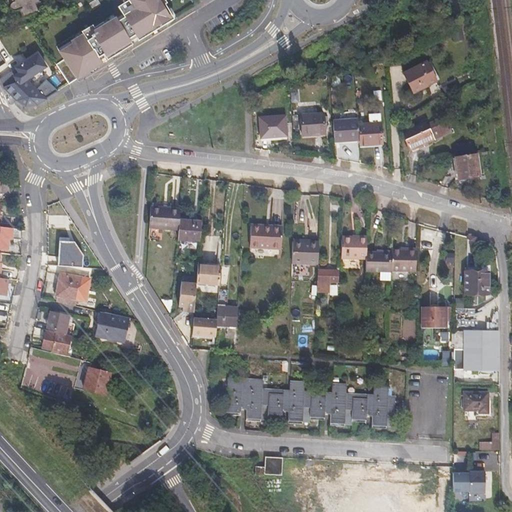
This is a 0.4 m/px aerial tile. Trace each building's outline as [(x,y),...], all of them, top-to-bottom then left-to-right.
[(2,0),(5,5),(10,3),(11,5),(9,8),(9,11),(14,12),(19,11),(22,18),(38,13),(34,4),(39,2),(38,0),(2,0)] [(121,0),(124,4),(118,8),(123,17),(118,21),(116,19),(60,53),(65,60),(56,65),(69,85),(137,43),(174,20),(161,0),(121,0)] [(4,87),(7,90),(17,101),(25,108),(35,106),(44,100),(56,93),(45,81),(35,90),(25,80),(46,67),(38,54),(17,67),(20,73),(15,76),(17,80),(4,87)] [(403,74),(412,93),(435,82),(426,63),(403,74)] [(300,117),(302,136),(324,134),(322,115),(300,117)] [(259,120),(259,140),(285,139),(284,118),(259,120)] [(333,123),(335,143),(360,141),(359,128),(358,124),(358,120),(333,123)] [(359,128),(360,141),(360,145),(382,143),(379,122),(358,124),(359,128)] [(406,141),(410,150),(411,150),(413,152),(419,150),(418,147),(434,140),(432,134),(440,131),(438,126),(419,134),(411,138),(406,141)] [(456,156),(459,178),(480,176),(477,153),(456,156)] [(153,204),(151,226),(180,229),(181,219),(181,212),(173,211),(173,215),(158,214),(159,205),(153,204)] [(159,205),(158,214),(173,215),(173,211),(181,212),(181,207),(159,205)] [(180,229),(179,239),(201,242),(202,221),(181,219),(180,229)] [(253,225),(251,248),(282,249),(283,229),(264,228),(264,227),(263,225),(253,225)] [(0,246),(7,248),(9,238),(21,239),(22,229),(0,226),(0,246)] [(344,234),(343,255),(369,256),(369,249),(369,234),(344,234)] [(74,242),(59,241),(57,265),(82,267),(83,255),(74,242)] [(295,242),(294,265),(319,265),(320,243),(295,242)] [(395,250),(394,268),(418,268),(419,246),(410,246),(410,248),(405,248),(395,248),(395,250)] [(369,256),(368,269),(394,270),(394,268),(395,250),(369,249),(369,256)] [(199,260),(198,279),(219,280),(221,262),(199,260)] [(469,266),(468,292),(491,292),(492,271),(482,270),(482,266),(469,266)] [(322,271),(321,291),(330,291),(331,282),(340,282),(340,271),(322,271)] [(60,284),(57,303),(78,306),(79,299),(77,299),(81,276),(60,273),(59,284),(60,284)] [(218,301),(216,322),(239,324),(240,306),(226,305),(226,302),(218,301)] [(425,306),(424,325),(448,325),(448,319),(449,307),(441,306),(437,304),(433,306),(425,306)] [(52,312),(48,328),(53,329),(52,332),(67,336),(70,316),(52,312)] [(103,312),(97,337),(126,343),(132,319),(103,312)] [(467,329),(466,368),(501,368),(502,338),(491,338),(491,329),(467,329)] [(491,329),(491,338),(502,338),(502,329),(491,329)] [(44,347),(54,349),(53,352),(68,355),(71,337),(67,336),(52,332),(52,334),(47,333),(44,347)] [(88,365),(83,388),(104,393),(110,369),(88,365)] [(228,375),(226,408),(234,409),(235,388),(236,375),(228,375)] [(235,388),(234,409),(240,409),(241,405),(249,405),(249,415),(269,416),(269,411),(284,412),(284,408),(289,408),(290,388),(264,386),(265,377),(236,375),(235,388)] [(290,388),(289,408),(290,408),(290,418),(312,420),(312,414),(314,414),(314,399),(314,390),(308,389),(308,380),(293,379),(292,388),(290,388)] [(314,399),(314,414),(325,415),(326,410),(332,411),(332,421),(339,421),(340,382),(335,381),(335,391),(314,390),(314,399)] [(340,382),(339,421),(353,422),(354,417),(367,418),(368,413),(375,414),(375,424),(396,425),(398,396),(391,395),(391,385),(377,384),(377,394),(349,392),(350,382),(340,382)] [(466,390),(465,408),(480,409),(480,411),(489,412),(489,391),(466,390)] [(267,456),(266,472),(282,473),(283,457),(267,456)] [(256,465),(255,473),(264,474),(265,466),(256,465)] [(298,481),(342,482),(343,466),(298,465),(298,481)] [(494,467),(472,466),(472,472),(472,487),(493,488),(494,467)] [(347,481),(362,482),(363,470),(360,470),(359,476),(355,476),(356,470),(348,469),(347,481)] [(472,487),(472,472),(454,472),(454,490),(471,490),(472,487)]
